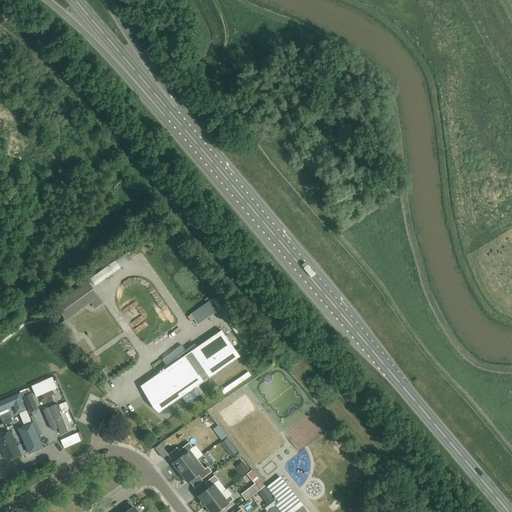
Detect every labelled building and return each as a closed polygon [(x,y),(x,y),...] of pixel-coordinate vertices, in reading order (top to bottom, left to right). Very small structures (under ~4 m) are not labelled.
[(132,260),(127,253),(90,280),(95,287),(132,260)] [(98,298),(87,282),(55,305),(66,321),(98,298)] [(249,338),(220,297),(213,302),(211,300),(190,315),(197,325),(219,310),(242,343),(249,338)] [(239,358),(221,332),(188,354),(187,352),(154,377),(155,378),(140,388),(152,409),(158,414),(239,358)] [(37,408),(31,394),(23,397),(29,412),(37,408)] [(0,408),(1,411),(11,408),(9,402),(0,404),(0,408)] [(42,411),(53,439),(69,432),(57,404),(42,411)] [(14,411),(13,420),(23,421),(24,412),(14,411)] [(41,445),(31,423),(14,431),(20,444),(27,441),(31,449),(41,445)] [(6,436),(0,438),(0,445),(9,466),(17,462),(6,436)] [(179,472),(197,458),(190,449),(192,447),(189,442),(179,449),(182,454),(171,462),(179,472)] [(277,447),(278,458),(287,457),(286,446),(277,447)] [(197,458),(179,472),(186,482),(197,474),(201,479),(211,471),(207,466),(204,468),(197,458)] [(245,475),(253,469),(246,461),(238,467),(245,475)] [(317,467),(321,473),(328,469),(325,463),(317,467)] [(249,501),(267,486),(254,470),(249,475),(256,484),(244,494),(249,501)] [(205,505),(220,493),(213,483),(218,479),(214,474),(204,482),(208,487),(197,495),(205,505)] [(268,488),(279,500),(287,493),(277,481),(268,488)] [(293,491),(279,502),(284,508),(298,497),(293,491)] [(220,493),(205,505),(209,511),(215,511),(233,499),(230,495),(225,498),(220,493)] [(147,511),(141,502),(131,509),(133,511),(147,511)]
